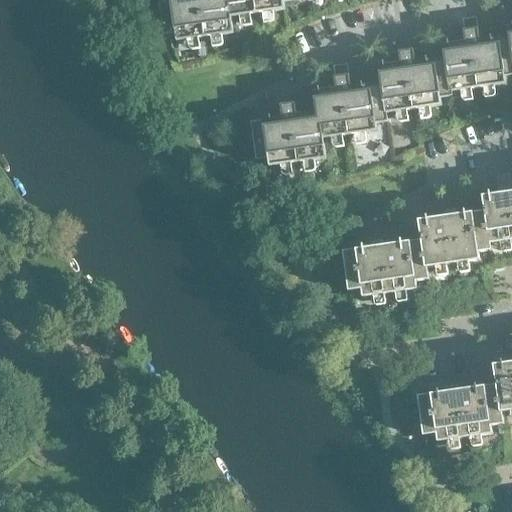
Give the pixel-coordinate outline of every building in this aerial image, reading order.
[(229,18),(226,0),(158,0),(164,36),(176,34),(177,42),(233,34),(231,18),(229,18)] [(226,0),(229,18),(231,18),(285,10),(284,2),(283,0),(226,0)] [(511,75),(511,57),(509,37),(480,41),(476,17),(470,18),(462,19),(465,42),(443,45),(445,58),(450,93),(452,93),(506,85),(505,77),(511,75)] [(450,93),(445,58),(415,63),(415,61),(415,60),(414,50),(399,52),(401,63),(378,67),(381,84),(385,114),(387,114),(441,106),(440,98),(453,97),(452,93),(450,93)] [(385,114),(381,84),(351,88),(350,86),(351,86),(349,76),(347,64),(341,65),(333,66),(336,89),(314,92),(316,112),(320,140),(323,139),(377,132),(376,124),(388,122),(387,114),(385,114)] [(320,140),(316,112),(297,115),(295,103),(281,106),(283,118),(251,122),(256,161),(268,159),(269,167),(326,159),(323,139),(320,140)] [(511,192),(511,193),(508,175),(496,177),(499,194),(482,197),(484,212),(489,244),(491,244),(511,240),(511,192)] [(489,244),(484,212),(457,215),(456,211),(444,212),(445,217),(418,221),(421,241),(425,268),(427,268),(480,261),(479,253),(492,251),(491,244),(489,244)] [(429,280),(427,268),(425,268),(421,241),(384,246),(383,241),(371,243),(372,248),(343,252),(348,292),(362,290),(363,298),(417,290),(416,282),(429,280)] [(511,362),(493,365),(496,385),(500,413),(502,412),(511,411),(511,362)] [(504,424),(502,412),(500,413),(496,385),(459,390),(458,385),(446,387),(447,392),(418,396),(423,436),(436,434),(438,442),(492,434),(491,426),(504,424)]
